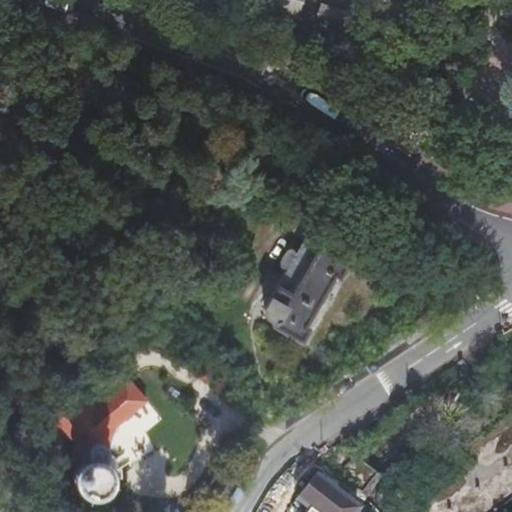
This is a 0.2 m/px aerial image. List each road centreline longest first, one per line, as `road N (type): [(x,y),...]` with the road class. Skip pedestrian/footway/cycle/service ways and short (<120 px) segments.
road 1 (residential): [(474,223),(388,171),(314,86),(60,0)]
road 2 (residential): [(245,511),(280,450),(509,299)]
